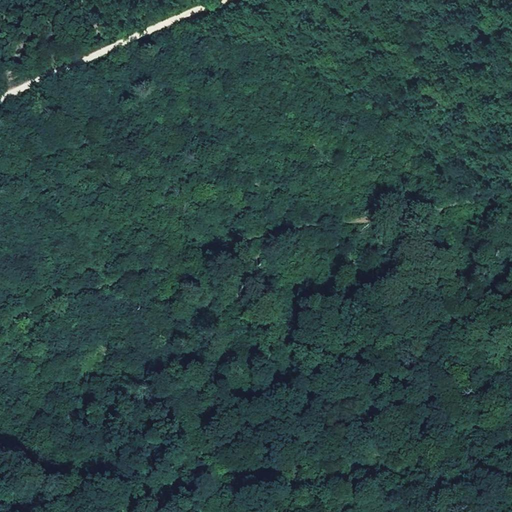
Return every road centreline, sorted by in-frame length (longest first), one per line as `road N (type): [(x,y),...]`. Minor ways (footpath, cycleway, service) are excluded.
road 1 (track): [(511,196),(234,241),(0,328)]
road 2 (track): [(228,0),(0,98)]
